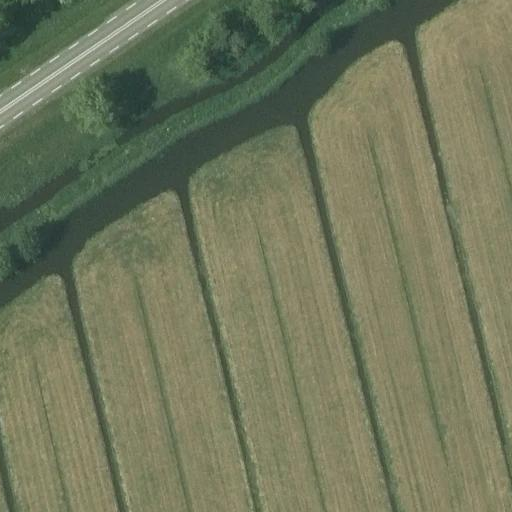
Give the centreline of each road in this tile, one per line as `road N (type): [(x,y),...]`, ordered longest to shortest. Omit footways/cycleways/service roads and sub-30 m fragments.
road 1 (track): [(0,254),(185,124),(253,90),(375,0)]
road 2 (primary): [(0,114),(166,0)]
